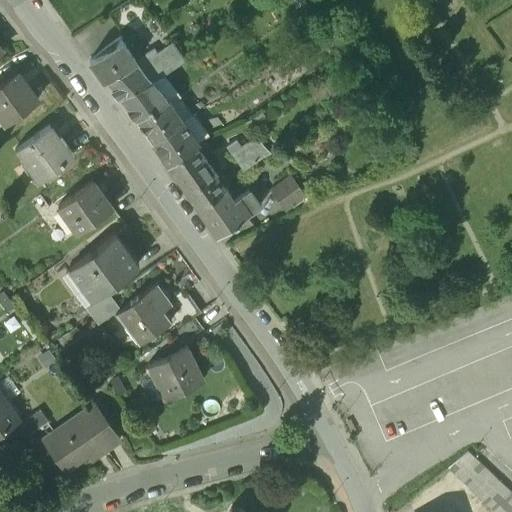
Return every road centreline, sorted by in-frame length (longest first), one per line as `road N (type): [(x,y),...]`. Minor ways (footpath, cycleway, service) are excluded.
road 1 (residential): [(327,452),(262,344),(18,0)]
road 2 (residential): [(327,452),(117,511)]
